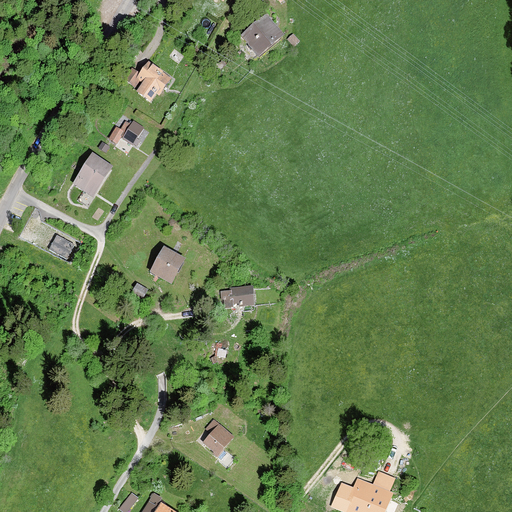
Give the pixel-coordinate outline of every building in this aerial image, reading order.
[(265,15),(241,36),(260,58),(284,37),(265,15)] [(132,69),(122,81),(152,105),(171,80),(149,63),(139,75),(132,69)] [(115,126),(107,138),(118,146),(121,141),(135,150),(148,130),(134,121),(131,126),(125,122),(120,129),(115,126)] [(73,184),(94,198),(113,169),(92,155),(73,184)] [(164,248),(149,275),(171,287),(186,260),(164,248)] [(254,288),(221,290),(222,310),(255,309),(254,288)] [(212,435),(204,445),(219,458),(235,440),(213,421),(206,430),(212,435)] [(326,503),(332,506),(345,511),(387,511),(395,494),(390,492),(394,482),(379,475),(375,486),(348,474),(340,492),(332,489),(326,503)] [(172,511),(161,505),(164,501),(155,494),(142,511),(172,511)]
